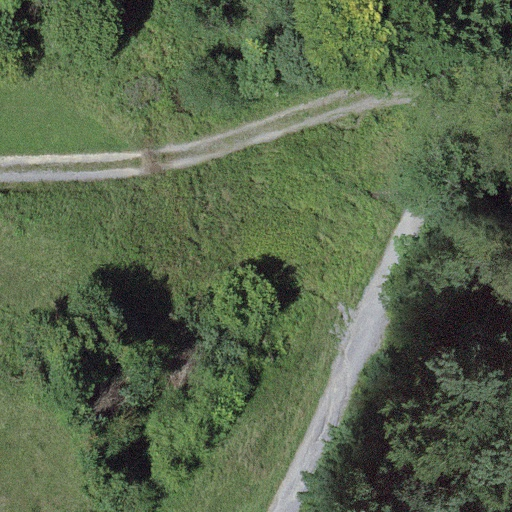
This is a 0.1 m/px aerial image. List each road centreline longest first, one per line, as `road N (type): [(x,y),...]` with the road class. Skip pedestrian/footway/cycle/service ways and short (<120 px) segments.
road 1 (track): [(0,176),(169,166),(389,92),(476,82)]
road 2 (track): [(511,67),(476,82),(380,299)]
road 3 (track): [(293,511),(380,299)]
